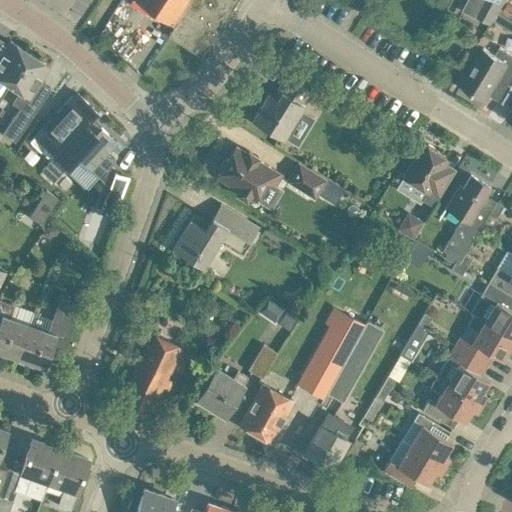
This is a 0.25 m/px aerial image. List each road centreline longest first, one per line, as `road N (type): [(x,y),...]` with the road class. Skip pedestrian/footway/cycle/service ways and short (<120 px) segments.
road 1 (residential): [(61,410),(155,163)]
road 2 (residential): [(511,145),(291,0)]
road 3 (residential): [(349,511),(123,441)]
road 4 (residential): [(0,0),(156,123)]
road 5 (residential): [(156,123),(230,51),(260,0)]
